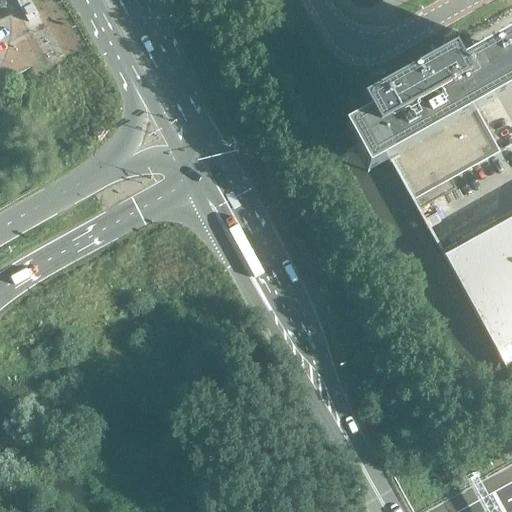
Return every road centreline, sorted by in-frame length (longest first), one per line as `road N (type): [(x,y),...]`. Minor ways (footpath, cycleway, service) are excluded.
road 1 (primary): [(386,511),(204,165)]
road 2 (motorway): [(0,283),(204,165)]
road 3 (primary): [(204,165),(195,122),(127,0)]
road 4 (tertiary): [(317,0),(349,40),(374,44),(467,0)]
road 5 (motorway): [(110,174),(0,237)]
